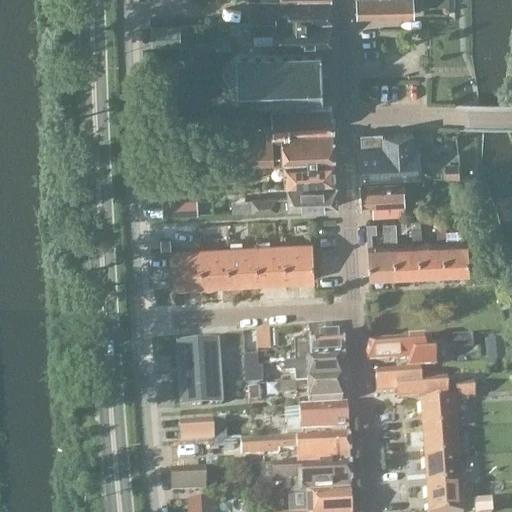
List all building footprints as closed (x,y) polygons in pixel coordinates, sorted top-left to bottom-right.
[(258,0),(248,0),(248,23),(331,21),(330,0),(258,0)] [(354,0),(355,16),(410,15),(409,0),(354,0)] [(332,44),(331,21),(248,23),(249,34),(272,33),(273,46),(332,44)] [(150,26),(151,46),(179,45),(178,25),(150,26)] [(233,56),(222,68),(223,88),(237,101),(321,98),(319,52),(233,56)] [(283,136),(283,138),(288,137),(288,135),(331,132),(329,108),(271,112),(272,137),(283,136)] [(363,135),(363,147),(354,148),(355,163),(359,163),(360,179),(419,175),(417,144),(413,144),(412,135),(377,137),(376,134),(363,135)] [(269,139),(219,140),(219,165),(270,163),(270,164),(283,163),(333,160),(331,135),(288,138),(288,137),(283,138),(284,147),(269,148),(269,139)] [(333,160),(283,163),(284,187),(335,185),(333,160)] [(443,164),(444,178),(458,177),(457,163),(443,164)] [(190,185),(189,169),(160,171),(161,187),(190,185)] [(402,182),(358,185),(360,207),(371,207),(372,218),(404,216),(402,182)] [(335,185),(284,187),(284,189),(286,189),(287,197),(250,199),(251,212),(336,207),(335,185)] [(162,216),(196,214),(195,200),(161,201),(162,216)] [(459,213),(460,225),(469,224),(468,213),(459,213)] [(368,276),(393,275),(392,245),(396,245),(394,222),(382,223),(383,246),(366,247),(368,276)] [(419,273),(444,272),(442,242),(446,242),(445,226),(435,227),(436,243),(421,244),(417,244),(419,273)] [(452,226),(453,242),(446,242),(442,242),(444,272),(468,270),(466,242),(461,243),(460,226),(452,226)] [(393,275),(419,273),(417,244),(421,244),(420,228),(410,228),(411,244),(396,245),(392,245),(393,275)] [(311,244),(282,246),(284,281),(313,279),(311,244)] [(282,246),(254,247),(256,283),(284,281),(282,246)] [(254,247),(226,249),(229,284),(256,283),(254,247)] [(226,249),(199,251),(201,286),(229,284),(226,249)] [(199,251),(170,253),(172,288),(201,286),(199,251)] [(293,343),(294,364),(305,363),(305,364),(339,361),(340,362),(344,362),(342,340),(331,341),(330,327),(307,329),(308,342),(293,343)] [(255,349),(289,348),(289,328),(254,329),(255,349)] [(409,369),(433,368),(432,348),(429,348),(428,340),(365,344),(367,363),(408,361),(409,369)] [(505,366),(504,341),(484,342),(486,368),(505,366)] [(216,344),(176,346),(180,408),(220,406),(216,344)] [(256,358),(242,359),(244,386),(258,386),(256,358)] [(294,364),(286,364),(283,364),(284,376),(294,375),(294,385),(306,384),(341,382),(340,362),(339,361),(305,364),(305,363),(294,364)] [(419,372),(374,375),(376,395),(395,393),(396,401),(447,397),(446,383),(420,385),(419,372)] [(342,403),(341,382),(306,384),(294,385),(278,385),(278,396),(295,395),(295,392),(307,392),(308,405),(342,403)] [(454,387),(455,400),(474,399),(473,386),(454,387)] [(257,388),(246,389),(247,401),(258,401),(257,388)] [(281,399),(281,409),(274,409),(275,422),(293,421),(292,399),(281,399)] [(419,403),(421,432),(456,429),(454,400),(419,403)] [(346,408),(313,410),(298,411),(298,423),(285,424),(286,435),(347,432),(346,408)] [(179,424),(180,444),(212,442),(211,422),(179,424)] [(421,432),(423,460),(458,457),(456,429),(421,432)] [(347,438),(241,443),(241,457),(279,455),(279,453),(296,452),(297,466),(348,464),(347,438)] [(423,460),(425,488),(460,486),(458,457),(423,460)] [(273,482),(279,482),(279,483),(289,482),(289,495),(302,494),(350,492),(348,465),(270,469),(270,468),(260,469),(261,486),(273,485),(273,482)] [(203,471),(170,472),(171,493),(204,492),(203,471)] [(462,511),(460,486),(425,488),(426,511),(462,511)] [(350,511),(349,493),(305,496),(306,511),(350,511)] [(187,511),(213,511),(213,502),(187,503),(187,511)] [(489,511),(489,502),(473,503),(473,511),(489,511)]
